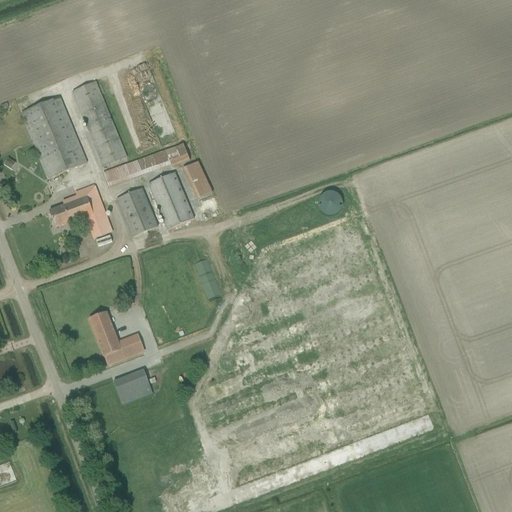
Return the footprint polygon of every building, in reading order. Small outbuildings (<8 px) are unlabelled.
[(96,84),(72,94),(103,169),(128,159),(101,95),(105,94),(100,84),(97,85),(96,84)] [(49,180),(87,165),(60,98),(22,114),(49,180)] [(104,171),(108,184),(190,159),(186,146),(104,171)] [(8,157),(4,164),(12,169),(16,163),(8,157)] [(202,162),(185,168),(197,201),(213,195),(202,162)] [(167,231),(194,220),(175,174),(148,186),(167,231)] [(56,229),(85,218),(94,241),(113,233),(95,186),(75,194),(77,198),(63,203),(64,207),(49,212),(56,229)] [(159,228),(142,189),(116,201),(132,239),(159,228)] [(343,216),(344,210),(344,205),(341,202),(334,197),(327,198),(322,205),(321,214),(329,221),(338,220),(343,216)] [(437,431),(358,222),(271,255),(274,276),(260,283),(266,298),(251,305),(258,327),(236,337),(244,355),(220,364),(227,383),(204,391),(210,410),(202,414),(239,508),(437,431)] [(196,264),(206,303),(220,299),(210,260),(196,264)] [(108,313),(99,317),(89,320),(104,358),(108,367),(143,353),(137,337),(119,343),(108,313)] [(144,372),(113,383),(121,407),(152,395),(144,372)]
